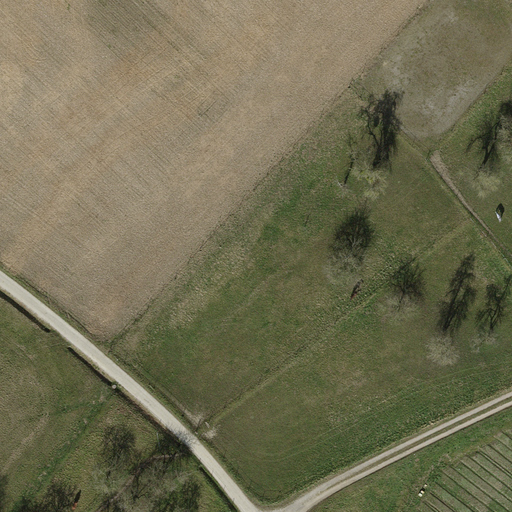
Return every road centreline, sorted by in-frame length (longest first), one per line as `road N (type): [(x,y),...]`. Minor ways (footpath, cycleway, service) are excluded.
road 1 (track): [(0,277),(173,423),(248,511)]
road 2 (track): [(511,398),(293,511)]
